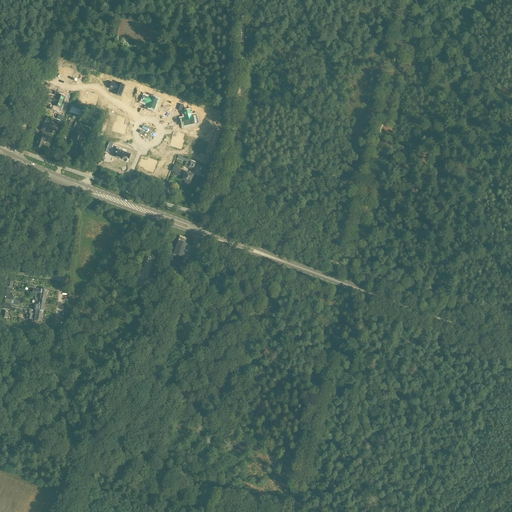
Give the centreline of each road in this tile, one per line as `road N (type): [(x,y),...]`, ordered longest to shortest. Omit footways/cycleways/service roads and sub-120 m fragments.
road 1 (primary): [(511,344),(200,231)]
road 2 (unclassified): [(60,511),(88,455),(138,388),(200,231)]
road 3 (track): [(511,205),(476,173),(383,140),(322,156),(279,153),(221,174)]
road 4 (track): [(354,268),(415,0)]
road 5 (track): [(18,428),(259,511)]
road 6 (track): [(205,215),(237,120),(243,0)]
road 7 (primary): [(200,231),(9,155)]
